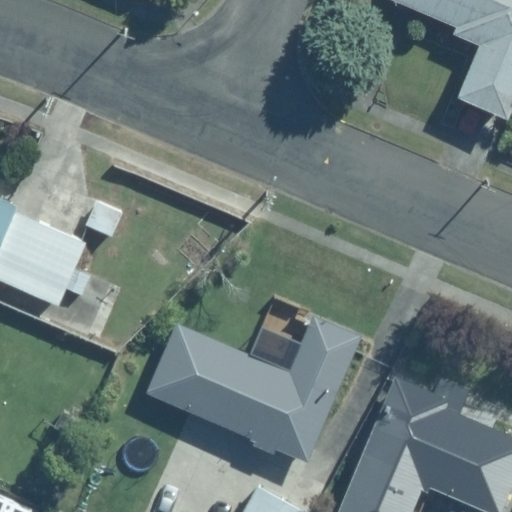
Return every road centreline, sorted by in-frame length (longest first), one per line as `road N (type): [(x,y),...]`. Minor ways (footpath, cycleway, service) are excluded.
road 1 (residential): [(225,118),(511,238)]
road 2 (residential): [(0,33),(225,118)]
road 3 (residential): [(225,118),(272,0)]
